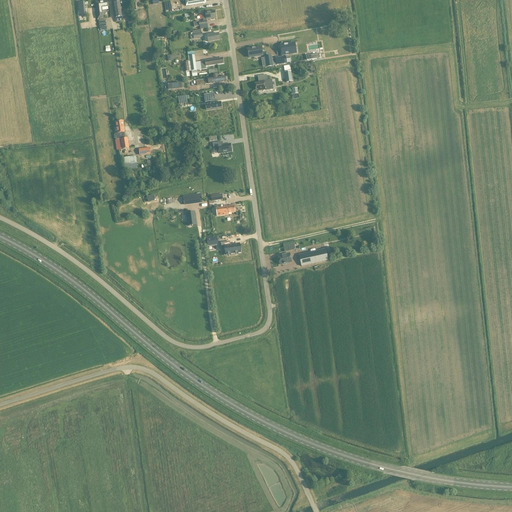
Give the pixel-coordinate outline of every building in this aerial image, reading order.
[(103,19),(102,8),(109,7),(108,0),(95,2),(98,19),(103,19)] [(118,0),(112,0),(114,9),(121,8),(121,6),(123,6),(123,1),(119,2),(118,0)] [(121,8),(114,9),(116,22),(123,21),(123,18),(125,18),(124,13),(122,13),(121,8)] [(199,22),(193,23),(194,27),(200,26),(200,29),(208,28),(206,20),(216,18),(215,11),(210,11),(205,11),(205,14),(202,14),(203,21),(199,22)] [(205,38),(204,38),(205,45),(209,44),(208,42),(220,41),(219,33),(207,35),(207,36),(205,36),(205,38)] [(282,57),(280,57),(280,58),(281,64),(286,63),(285,57),(285,55),(293,54),(292,50),(296,49),(295,43),(288,44),(287,44),(284,45),(284,44),(284,45),(280,45),(282,55),(282,57)] [(252,49),(248,49),(249,58),(263,55),(261,47),(255,48),(252,49),(252,48),(252,49)] [(196,70),(201,70),(206,69),(206,67),(223,63),(223,58),(200,62),(195,63),(193,52),(187,53),(188,62),(184,63),(185,73),(192,72),(192,75),(196,74),(196,70)] [(256,59),(252,60),(252,63),(243,64),(245,71),(258,69),(256,59)] [(284,73),(285,78),(288,77),(289,82),(292,82),(291,72),(284,73)] [(213,78),(196,80),(197,86),(226,81),(225,76),(218,78),(217,75),(213,76),(213,78)] [(258,90),(258,91),(272,89),(271,80),(267,81),(266,75),(258,76),(258,78),(259,78),(259,81),(260,82),(261,83),(255,84),(256,90),(258,90)] [(214,93),(204,95),(205,102),(209,102),(210,104),(205,104),(206,110),(222,108),(221,102),(216,103),(214,93)] [(122,139),(121,133),(124,132),(122,121),(116,122),(117,133),(114,134),(117,150),(129,149),(127,138),(122,139)] [(218,149),(219,154),(232,152),(231,144),(223,145),(223,142),(213,143),(214,150),(218,149)] [(150,147),(138,149),(139,155),(151,154),(150,147)] [(123,169),(137,168),(136,156),(123,157),(123,169)] [(201,194),(192,195),(193,203),(197,203),(197,201),(202,201),(201,194)] [(228,215),(228,214),(235,213),(234,205),(227,206),(227,205),(216,207),(217,217),(228,215)] [(195,212),(187,213),(188,226),(196,225),(195,212)] [(199,216),(201,237),(212,236),(211,215),(199,216)] [(230,241),(221,243),(221,247),(225,247),(226,255),(228,254),(228,255),(231,255),(231,254),(235,253),(235,254),(236,254),(238,253),(238,254),(238,253),(240,253),(238,244),(230,245),(230,241)] [(328,260),(325,249),(299,255),(302,266),(328,260)] [(277,256),(280,266),(292,263),(290,253),(277,256)]
